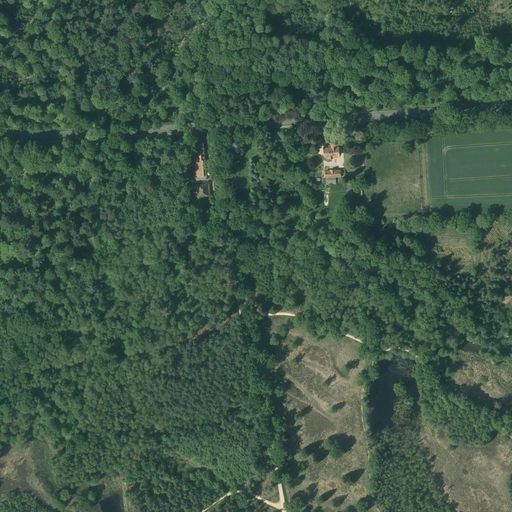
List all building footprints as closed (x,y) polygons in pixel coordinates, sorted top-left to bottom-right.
[(199,160),(199,161),(205,160),(204,151),(204,152),(203,149),(204,149),(204,147),(205,147),(204,139),(197,140),(197,147),(198,147),(199,160)] [(329,158),(329,159),(333,159),(333,156),(339,156),(338,147),(336,147),(336,143),(332,143),(331,143),(331,146),(326,146),(326,148),(324,148),(324,157),(327,157),(327,158),(329,158)] [(195,160),(197,177),(206,176),(205,160),(199,161),(199,160),(195,160)] [(336,184),(336,177),(326,178),(326,185),(336,184)] [(197,185),(197,197),(209,197),(208,185),(197,185)]
